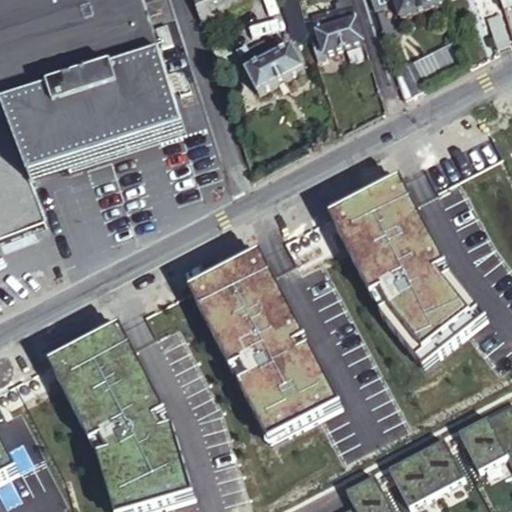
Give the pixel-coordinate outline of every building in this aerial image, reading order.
[(0,0),(0,87),(37,189),(101,168),(189,140),(144,0),(0,0)] [(196,0),(205,26),(251,5),(248,0),(196,0)] [(307,26),(298,0),(283,0),(293,30),(307,26)] [(319,64),(366,48),(351,0),(338,0),(343,15),(336,18),(314,25),(319,42),(313,44),(319,64)] [(372,0),(377,14),(398,7),(403,22),(444,9),(440,0),(372,0)] [(511,0),(501,0),(505,13),(511,10),(511,0)] [(499,55),(511,52),(511,50),(505,23),(492,27),(499,55)] [(307,26),(293,30),(298,45),(312,40),(307,26)] [(307,75),(293,50),(284,56),(280,57),(273,44),(250,56),(248,53),(237,58),(260,102),(268,96),(307,75)] [(442,75),(459,67),(452,50),(418,65),(422,75),(439,68),(442,75)] [(429,92),(416,68),(404,75),(416,99),(429,92)] [(0,247),(51,229),(46,216),(37,189),(0,87),(0,247)] [(404,186),(393,192),(396,198),(404,193),(407,199),(410,198),(404,186)] [(393,192),(344,218),(350,229),(338,235),(374,303),(383,299),(390,313),(382,317),(385,323),(419,366),(434,354),(442,363),(474,339),(467,331),(483,317),(454,282),(445,287),(434,266),(443,262),(410,198),(407,199),(404,193),(396,198),(393,192)] [(344,218),(332,223),(338,235),(350,229),(344,218)] [(264,259),(252,265),(256,271),(264,267),(267,272),(270,271),(264,259)] [(454,282),(443,262),(434,266),(445,287),(454,282)] [(252,265),(203,291),(209,302),(198,308),(236,382),(250,375),(255,384),(241,391),(267,440),(284,431),(290,442),(327,423),(321,412),(339,403),(313,353),(306,357),(295,336),(302,333),(270,271),(267,272),(264,267),(256,271),(252,265)] [(192,297),(198,308),(209,302),(203,291),(192,297)] [(374,303),(382,317),(390,313),(383,299),(374,303)] [(491,326),(483,317),(467,331),(474,339),(491,326)] [(123,333),(111,339),(114,344),(123,340),(126,345),(129,344),(123,333)] [(313,353),(302,333),(295,336),(306,357),(313,353)] [(111,339),(62,364),(68,376),(57,382),(95,454),(104,450),(111,464),(101,467),(114,511),(177,511),(179,511),(175,501),(194,495),(176,435),(165,437),(152,410),(161,406),(129,344),(126,345),(123,340),(114,344),(111,339)] [(426,375),(442,363),(434,354),(419,366),(426,375)] [(62,364),(51,370),(57,382),(68,376),(62,364)] [(236,382),(241,391),(255,384),(250,375),(236,382)] [(344,414),(339,403),(321,412),(327,423),(344,414)] [(176,435),(161,406),(152,410),(165,437),(176,435)] [(511,413),(492,424),(511,463),(511,464),(511,413)] [(492,424),(463,439),(484,478),(511,463),(492,424)] [(0,511),(0,487),(14,480),(8,468),(18,463),(0,428),(0,511)] [(272,451),(290,442),(284,431),(267,440),(272,451)] [(470,485),(450,446),(422,461),(442,500),(470,485)] [(95,454),(101,467),(111,464),(104,450),(95,454)] [(422,461),(394,475),(413,511),(417,511),(442,500),(422,461)] [(24,475),(18,463),(8,468),(14,480),(24,475)] [(396,511),(380,482),(352,497),(359,511),(396,511)] [(198,506),(194,495),(175,501),(179,511),(198,506)]
